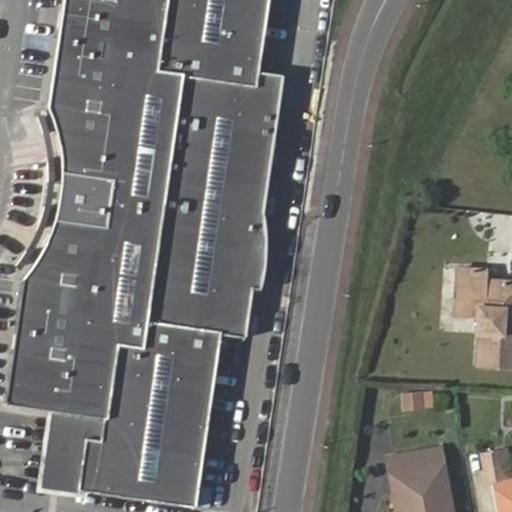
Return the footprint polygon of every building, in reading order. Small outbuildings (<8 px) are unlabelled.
[(57,205),(53,221),(46,242),(34,263),(21,279),(3,404),(47,410),(100,417),(97,439),(83,438),(76,490),(87,492),(192,507),(219,334),(243,338),(250,289),(255,283),(262,268),(261,214),(281,77),(256,72),(266,0),(61,0),(46,106),(53,123),(58,146),(60,172),(60,189),(57,205)] [(453,319),(475,321),(474,339),(477,339),(475,369),(511,371),(511,286),(487,284),(488,275),(456,272),(453,319)] [(402,394),(405,412),(437,406),(434,388),(402,394)] [(100,417),(47,410),(35,492),(86,500),(87,492),(76,490),(83,438),(97,439),(100,417)] [(386,457),(388,474),(440,467),(438,449),(386,457)] [(388,474),(391,494),(401,492),(403,511),(447,511),(440,467),(388,474)] [(490,490),(493,511),(511,511),(511,491),(510,492),(509,486),(490,490)] [(403,511),(401,492),(391,494),(393,511),(403,511)]
